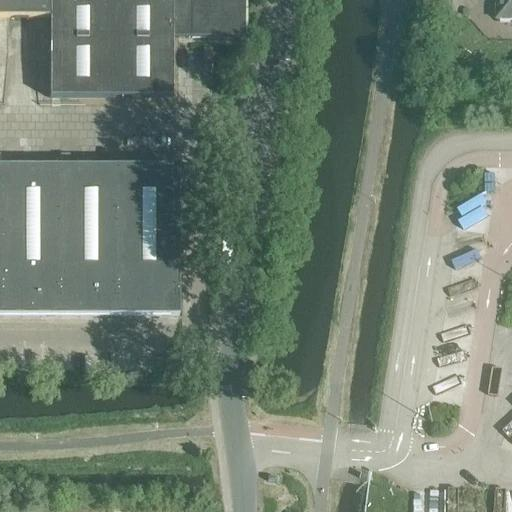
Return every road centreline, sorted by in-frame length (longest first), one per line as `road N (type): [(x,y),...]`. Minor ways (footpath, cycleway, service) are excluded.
road 1 (unclassified): [(327,454),(400,0)]
road 2 (unclassified): [(237,447),(228,380),(290,0)]
